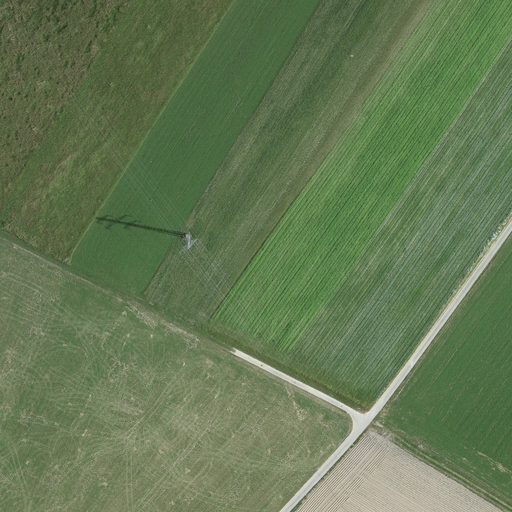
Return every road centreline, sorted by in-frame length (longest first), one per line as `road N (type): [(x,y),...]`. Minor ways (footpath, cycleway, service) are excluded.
road 1 (track): [(284,511),(396,383),(511,222)]
road 2 (track): [(234,351),(363,421)]
